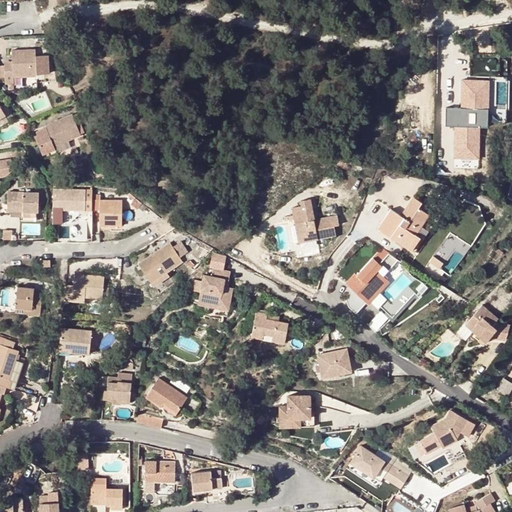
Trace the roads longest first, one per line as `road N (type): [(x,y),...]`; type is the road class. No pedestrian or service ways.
road 1 (residential): [(0,443),(35,430),(118,432),(273,466),(289,476),(287,496),(197,511)]
road 2 (track): [(50,16),(150,3),(342,39),(401,39)]
road 3 (residential): [(237,272),(380,348)]
road 4 (residential): [(154,231),(105,250),(0,252)]
road 5 (residential): [(380,348),(415,376),(511,424)]
road 6 (unknown): [(446,391),(390,420),(316,417)]
